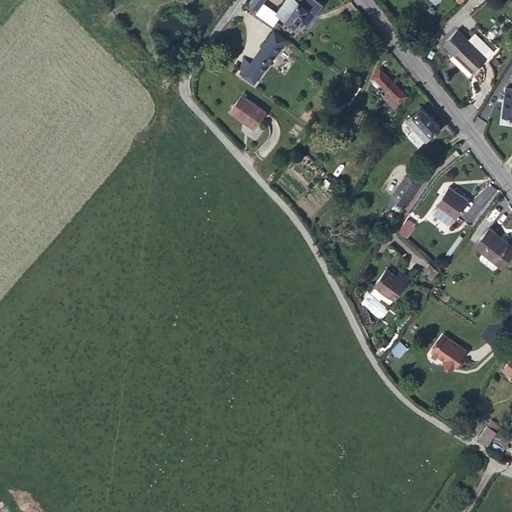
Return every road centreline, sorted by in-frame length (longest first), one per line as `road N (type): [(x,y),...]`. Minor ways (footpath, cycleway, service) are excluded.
road 1 (unclassified): [(235,0),(190,69),(193,112),(290,213),(395,394),(511,473)]
road 2 (tertiary): [(364,0),(511,187)]
